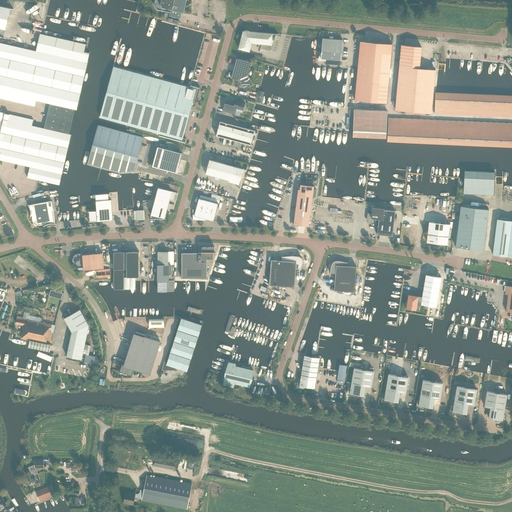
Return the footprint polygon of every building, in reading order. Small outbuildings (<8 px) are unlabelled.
[(155,0),(154,3),(154,4),(155,5),(157,8),(157,9),(158,10),(170,12),(169,16),(180,18),(181,12),(184,13),(186,0),(155,0)] [(0,28),(5,30),(10,8),(0,6),(0,28)] [(250,31),(247,31),(247,30),(245,29),(245,31),(243,31),(242,34),(238,48),(239,49),(238,55),(250,58),(251,52),(249,51),(251,45),(252,45),(252,44),(253,44),(253,43),(271,45),(272,39),(273,40),(274,39),(274,38),(274,37),(273,37),(272,37),(272,34),(279,34),(252,32),(250,31)] [(84,52),(85,44),(40,34),(36,51),(87,63),(89,53),(84,52)] [(341,60),(343,40),(322,38),(321,58),(341,60)] [(387,103),(392,44),(360,41),(355,100),(387,103)] [(36,51),(0,42),(0,98),(35,106),(36,100),(50,104),(44,128),(32,126),(33,120),(4,113),(0,131),(0,152),(0,153),(0,154),(0,159),(30,167),(27,177),(34,179),(38,180),(59,185),(62,174),(87,63),(36,51)] [(431,113),(435,70),(419,68),(421,47),(416,46),(399,45),(401,45),(395,110),(431,113)] [(252,84),(247,75),(248,74),(251,62),(237,58),(231,78),(238,80),(240,79),(245,88),(252,84)] [(107,92),(189,114),(191,105),(195,106),(196,101),(197,101),(198,99),(197,99),(200,87),(190,84),(190,87),(114,67),(107,92)] [(182,138),(189,114),(107,92),(100,117),(127,125),(159,134),(159,136),(185,143),(186,139),(182,138)] [(511,95),(435,92),(434,114),(511,117),(511,95)] [(243,110),(245,103),(235,100),(234,104),(225,101),(222,111),(235,114),(237,108),(243,110)] [(353,117),(353,137),(386,138),(387,124),(387,111),(354,109),(353,117)] [(388,124),(387,141),(511,146),(511,123),(388,118),(388,124)] [(253,135),(254,130),(244,128),(220,121),(216,135),(240,142),(248,144),(251,135),(253,135)] [(143,137),(98,125),(88,164),(119,173),(134,172),(143,137)] [(176,173),(182,153),(157,147),(152,166),(176,173)] [(243,169),(209,160),(206,174),(229,180),(229,182),(239,184),(243,169)] [(464,188),(463,194),(493,195),(494,172),(464,171),(464,188)] [(297,195),(312,197),(314,186),(300,184),(300,189),(298,189),(297,195)] [(176,201),(178,193),(158,187),(156,195),(150,215),(152,215),(152,219),(150,219),(165,219),(165,215),(170,199),(176,201)] [(309,226),(312,197),(297,195),(293,224),(309,226)] [(214,221),(218,203),(199,198),(194,214),(193,214),(193,220),(206,221),(206,219),(214,221)] [(88,222),(112,220),(111,200),(96,201),(96,211),(88,211),(88,222)] [(55,223),(51,201),(29,205),(28,204),(28,205),(29,206),(29,207),(30,208),(30,209),(30,210),(30,211),(31,212),(31,213),(31,214),(30,215),(30,216),(30,217),(31,216),(32,216),(32,217),(32,218),(32,219),(32,220),(32,221),(33,221),(33,222),(34,223),(35,224),(36,224),(37,225),(38,225),(39,225),(40,225),(41,225),(42,225),(43,224),(44,224),(44,225),(43,226),(44,226),(45,225),(46,225),(47,224),(48,224),(50,224),(51,223),(52,223),(53,223),(55,224),(56,224),(55,223)] [(488,209),(461,206),(455,246),(483,250),(488,209)] [(367,213),(367,219),(369,222),(375,223),(376,223),(376,219),(379,219),(377,234),(392,236),(395,211),(380,209),(381,208),(373,207),(372,213),(367,213)] [(134,220),(144,220),(143,210),(133,211),(134,220)] [(510,256),(511,240),(511,221),(497,219),(492,254),(510,256)] [(450,224),(429,222),(426,242),(447,245),(450,224)] [(214,251),(214,247),(202,247),(202,251),(201,251),(201,252),(202,252),(202,253),(182,253),(182,278),(207,278),(207,258),(213,258),(213,252),(215,252),(215,251),(214,251)] [(139,277),(139,252),(114,252),(114,269),(114,282),(114,289),(124,289),(124,277),(135,277),(139,277)] [(158,281),(158,291),(167,291),(167,281),(167,275),(168,275),(169,275),(171,275),(171,265),(168,265),(168,252),(157,252),(158,268),(158,281)] [(104,268),(102,253),(80,255),(80,254),(78,254),(77,254),(76,254),(76,255),(75,255),(74,256),(73,257),(73,258),(73,259),(73,260),(73,261),(73,262),(74,263),(74,264),(75,264),(76,265),(77,265),(78,265),(79,265),(83,265),(83,270),(104,268)] [(271,260),(269,285),(294,287),(296,269),(300,269),(302,265),(303,264),(303,263),(303,262),(303,261),(303,260),(302,259),(302,258),(301,258),(301,257),(300,257),(300,256),(299,256),(298,256),(297,256),(296,256),(294,256),(291,256),(289,256),(287,256),(285,256),(281,257),(281,260),(271,260)] [(335,278),(355,279),(356,267),(347,266),(347,262),(346,262),(344,262),(343,261),(341,261),(338,261),(337,261),(336,261),(335,261),(335,262),(334,262),(333,263),(333,264),(332,264),(332,265),(331,265),(331,266),(331,267),(330,268),(330,269),(330,270),(330,272),(330,273),(330,274),(335,275),(335,278)] [(422,297),(421,302),(421,304),(436,307),(441,277),(426,274),(422,297)] [(354,292),(355,279),(335,278),(334,290),(354,292)] [(421,302),(422,297),(418,296),(408,294),(406,308),(416,310),(417,306),(418,301),(421,302)] [(81,360),(89,325),(79,309),(64,318),(72,332),(66,356),(81,360)] [(50,332),(52,325),(28,319),(17,316),(15,324),(24,325),(21,338),(46,344),(46,343),(48,332),(50,332)] [(187,371),(202,325),(189,321),(178,317),(161,370),(175,370),(176,368),(187,371)] [(149,319),(149,327),(164,327),(164,319),(149,319)] [(150,374),(160,342),(144,336),(145,334),(135,331),(134,336),(135,337),(126,365),(122,363),(120,371),(132,375),(134,369),(150,374)] [(86,353),(85,361),(95,362),(95,353),(86,353)] [(306,355),(304,355),(302,370),(296,369),(295,374),(301,375),(300,381),(299,385),(307,386),(308,386),(308,389),(319,391),(320,384),(315,383),(319,358),(311,356),(306,355)] [(232,386),(233,382),(237,366),(234,366),(234,363),(229,362),(224,384),(232,386)] [(347,366),(339,365),(338,370),(337,379),(344,380),(347,366)] [(237,366),(233,382),(249,386),(253,370),(237,366)] [(364,370),(354,368),(351,383),(349,393),(359,395),(364,370)] [(364,370),(359,395),(364,396),(365,385),(371,386),(374,371),(364,370)] [(394,401),(398,376),(388,374),(386,389),(384,399),(394,401)] [(398,376),(394,401),(398,402),(400,391),(406,393),(408,377),(398,376)] [(428,407),(433,382),(423,380),(420,395),(418,405),(428,407)] [(433,382),(428,407),(433,408),(434,397),(440,398),(443,383),(433,382)] [(462,413),(467,388),(457,386),(454,401),(452,411),(462,413)] [(467,388),(462,413),(467,414),(468,403),(474,404),(477,389),(467,388)] [(492,418),(497,393),(487,391),(484,406),(490,407),(488,417),(492,418)] [(497,393),(492,418),(503,420),(504,410),(507,395),(497,393)] [(174,469),(176,458),(156,454),(154,465),(174,469)] [(27,478),(38,474),(36,469),(46,469),(46,464),(44,464),(44,459),(34,459),(34,464),(34,465),(28,467),(29,470),(25,472),(27,478)] [(38,474),(27,478),(29,484),(34,482),(35,484),(41,482),(38,474)] [(187,509),(192,484),(147,475),(144,490),(140,489),(138,494),(135,494),(135,493),(126,491),(124,503),(133,505),(134,497),(142,499),(142,500),(187,509)] [(39,501),(55,495),(51,485),(35,491),(39,501)] [(4,511),(9,509),(1,498),(0,498),(0,506),(3,511),(4,511)]
